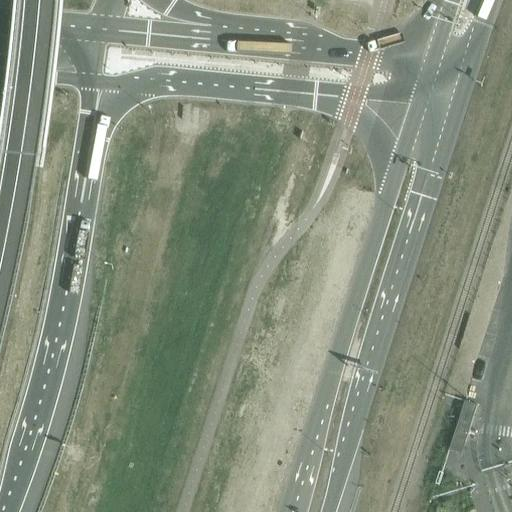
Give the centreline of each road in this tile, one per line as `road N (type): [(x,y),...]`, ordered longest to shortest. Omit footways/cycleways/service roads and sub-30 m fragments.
road 1 (motorway): [(4,511),(66,248),(88,79)]
road 2 (secondary): [(329,511),(460,98)]
road 3 (secondary): [(416,105),(290,511)]
road 4 (secondary): [(88,79),(416,105)]
road 5 (motorway): [(0,230),(33,0)]
road 6 (secondary): [(428,67),(371,49),(208,34)]
